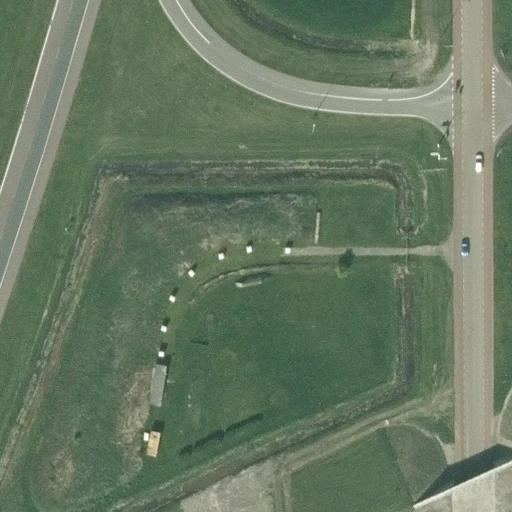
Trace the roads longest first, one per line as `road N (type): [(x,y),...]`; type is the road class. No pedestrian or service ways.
road 1 (tertiary): [(472,511),(472,106)]
road 2 (motorway): [(472,106),(363,107),(283,93),(221,63),(166,0)]
road 3 (motorway): [(0,230),(71,0)]
